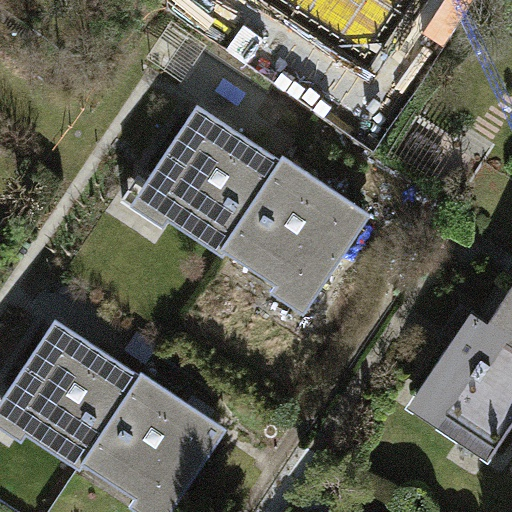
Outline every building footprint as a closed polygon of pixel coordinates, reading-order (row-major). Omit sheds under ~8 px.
[(310,0),(364,35),(387,0),(310,0)] [(223,252),(225,248),(282,162),(198,106),(148,182),(177,200),(167,215),(170,217),(223,252)] [(285,158),(282,162),(225,248),(280,284),(290,270),(318,288),(368,213),(285,158)] [(177,200),(148,182),(138,175),(123,199),(164,226),(170,217),(167,215),(177,200)] [(290,270),(280,284),(274,293),(303,311),(318,288),(290,270)] [(511,286),(487,323),(511,339),(511,286)] [(498,447),(511,425),(511,339),(487,323),(471,313),(417,394),(498,447)] [(81,466),(84,461),(141,375),(57,320),(6,396),(35,414),(25,429),(81,466)] [(144,371),(141,375),(84,461),(138,497),(147,483),(176,502),(227,426),(144,371)] [(498,447),(417,394),(409,406),(489,460),(498,447)] [(35,414),(6,396),(0,405),(0,426),(19,439),(25,429),(35,414)] [(147,483),(138,497),(132,506),(140,511),(169,511),(176,502),(147,483)]
